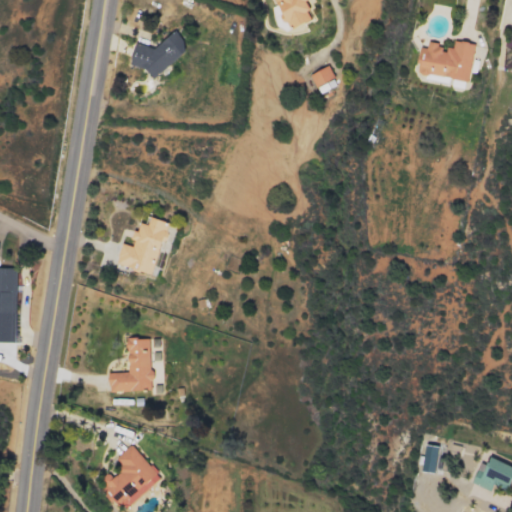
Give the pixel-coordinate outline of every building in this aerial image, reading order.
[(272,0),(284,30),(310,20),(302,0),(272,0)] [(126,56),(151,81),(186,47),(171,32),(149,53),(140,43),(126,56)] [(473,45),(450,41),(448,49),(426,45),(426,49),(418,47),(414,72),(466,82),(473,45)] [(308,74),(315,90),(320,87),(322,92),(334,86),(330,79),(332,78),(327,66),(308,74)] [(151,275),(166,223),(148,218),(145,226),(138,223),(135,232),(133,232),(128,246),(120,244),(114,264),(151,275)] [(0,342),(12,343),(14,269),(0,268),(0,342)] [(148,338),(124,339),(126,373),(106,374),(107,392),(150,390),(148,338)] [(159,478),(130,445),(114,459),(121,468),(110,478),(106,474),(97,483),(122,511),(159,478)] [(469,483),(488,492),(492,483),(504,488),(511,470),(511,469),(487,458),(480,472),(475,470),(469,483)]
